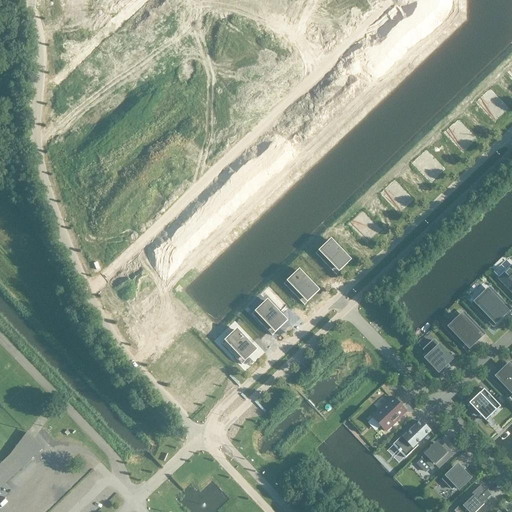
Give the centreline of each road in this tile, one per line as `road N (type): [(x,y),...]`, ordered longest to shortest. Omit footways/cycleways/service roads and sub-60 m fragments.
road 1 (residential): [(86,291),(398,0)]
road 2 (residential): [(28,0),(37,58),(31,127),(65,248),(86,291)]
road 3 (unclassified): [(511,132),(339,295)]
road 4 (unclassified): [(347,308),(511,150)]
road 5 (unclassified): [(339,295),(213,415),(207,433)]
road 6 (residential): [(86,291),(107,331),(167,404),(207,433)]
road 7 (unclassified): [(220,437),(347,308)]
road 8 (residential): [(347,308),(441,409)]
road 9 (unknown): [(108,481),(82,454),(66,452),(7,511)]
